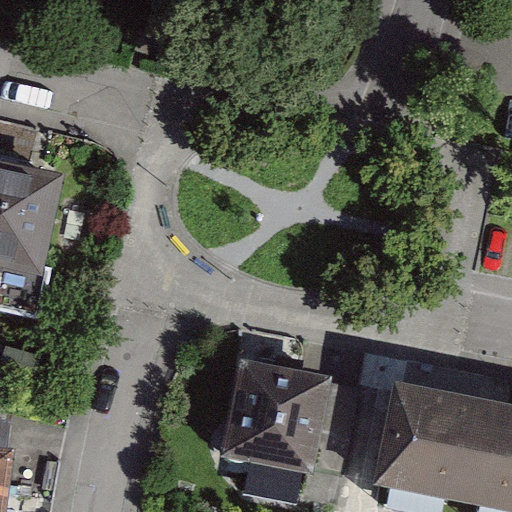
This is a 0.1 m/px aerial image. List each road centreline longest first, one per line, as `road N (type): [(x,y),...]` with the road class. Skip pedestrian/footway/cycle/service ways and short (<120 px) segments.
road 1 (residential): [(118,511),(148,328)]
road 2 (residential): [(125,111),(0,83)]
